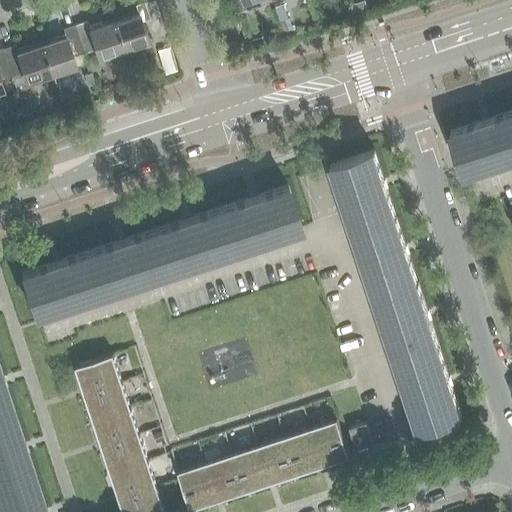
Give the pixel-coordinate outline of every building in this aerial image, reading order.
[(271,1),(270,0),(231,0),(236,12),(260,5),(258,0),(269,0),(270,1),(271,1)] [(149,18),(143,2),(134,5),(137,12),(109,21),(119,51),(148,42),(140,21),(149,18)] [(286,35),(294,32),(289,18),(280,21),(286,35)] [(71,26),(80,53),(95,48),(98,58),(119,51),(109,21),(90,28),(87,21),(71,26)] [(227,23),(231,38),(240,36),(236,21),(227,23)] [(38,45),(48,75),(75,66),(71,56),(80,53),(71,26),(61,29),(64,36),(38,45)] [(14,45),(0,49),(0,51),(9,77),(12,76),(19,95),(30,91),(26,82),(48,75),(38,45),(17,52),(14,45)] [(0,80),(9,77),(0,51),(0,90),(2,90),(0,83),(0,80)] [(94,84),(90,72),(83,75),(87,87),(94,84)] [(465,173),(511,157),(511,111),(451,131),(465,173)] [(395,216),(374,150),(331,164),(353,230),(395,216)] [(300,228),(286,185),(220,207),(234,250),(300,228)] [(234,250),(220,207),(154,229),(168,271),(234,250)] [(375,296),(417,283),(395,216),(353,230),(375,296)] [(102,293),(168,271),(154,229),(88,250),(102,293)] [(88,250),(22,272),(35,314),(102,293),(88,250)] [(397,363),(439,349),(417,283),(375,296),(397,363)] [(461,415),(439,349),(397,363),(419,429),(461,415)] [(121,380),(112,353),(79,364),(88,391),(121,380)] [(0,418),(14,414),(0,371),(0,418)] [(130,406),(121,380),(88,391),(97,417),(130,406)] [(138,432),(130,406),(97,417),(105,443),(138,432)] [(0,491),(35,480),(14,414),(0,418),(0,491)] [(336,418),(309,426),(320,459),(347,450),(336,418)] [(349,429),(356,450),(373,444),(366,423),(349,429)] [(309,426),(283,435),(294,468),(320,459),(309,426)] [(147,458),(138,432),(105,443),(114,469),(147,458)] [(161,432),(153,435),(155,443),(164,440),(161,432)] [(283,435),(257,444),(268,477),(294,468),(283,435)] [(257,444),(231,452),(242,485),(268,477),(257,444)] [(231,452),(204,461),(215,494),(242,485),(231,452)] [(156,484),(147,458),(114,469),(122,495),(156,484)] [(204,461),(178,470),(188,503),(215,494),(204,461)] [(46,511),(35,480),(0,491),(0,511),(46,511)] [(160,511),(164,511),(156,484),(122,495),(127,511),(160,511)]
